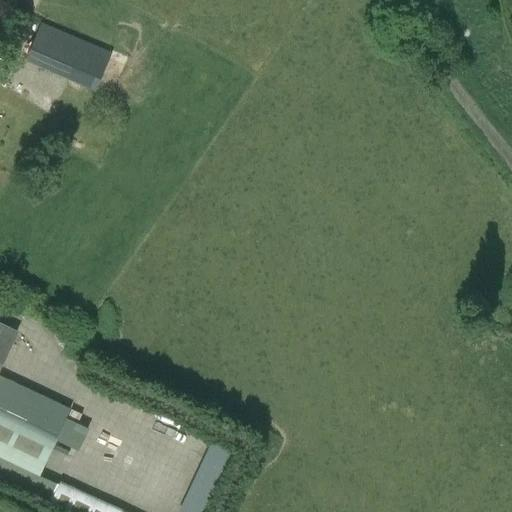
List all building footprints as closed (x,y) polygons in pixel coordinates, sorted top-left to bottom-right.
[(112,53),(41,23),(24,62),(68,82),(70,78),(96,89),(112,53)] [(0,325),(0,369),(17,334),(0,325)] [(211,445),(204,460),(220,468),(228,453),(211,445)] [(193,457),(172,502),(193,511),(200,511),(221,469),(193,457)] [(73,509),(78,489),(53,483),(49,504),(73,509)]
